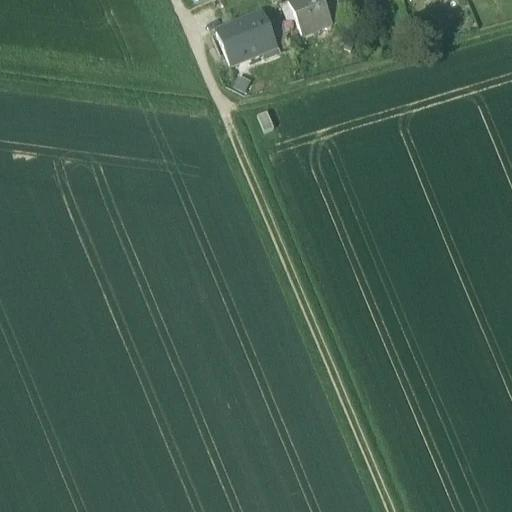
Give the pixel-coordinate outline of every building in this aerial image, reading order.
[(317,0),(308,0),(286,9),(300,41),(329,29),(322,11),(317,0)] [(348,0),(352,8),(371,0),(348,0)] [(334,6),(322,11),(329,29),(331,31),(343,26),(334,6)] [(260,19),(230,31),(244,63),(273,50),(260,19)] [(230,31),(213,38),(226,70),(244,63),(230,31)] [(273,133),(266,117),(256,120),(263,137),(273,133)]
